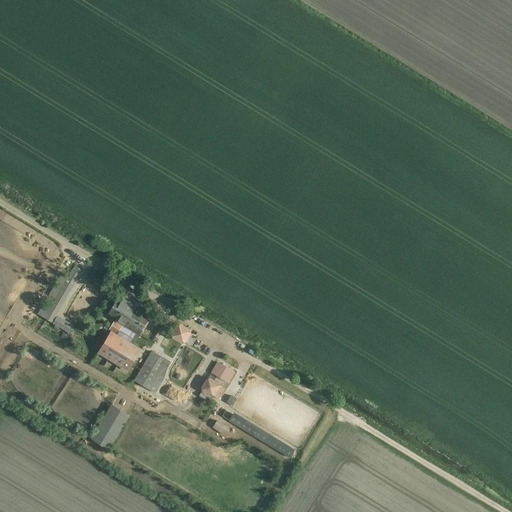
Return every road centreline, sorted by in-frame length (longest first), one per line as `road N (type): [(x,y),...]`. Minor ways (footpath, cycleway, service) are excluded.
road 1 (track): [(0,202),(511,511)]
road 2 (track): [(9,320),(155,410),(170,406),(224,439),(241,435),(290,466),(261,511)]
road 3 (track): [(203,511),(0,390)]
